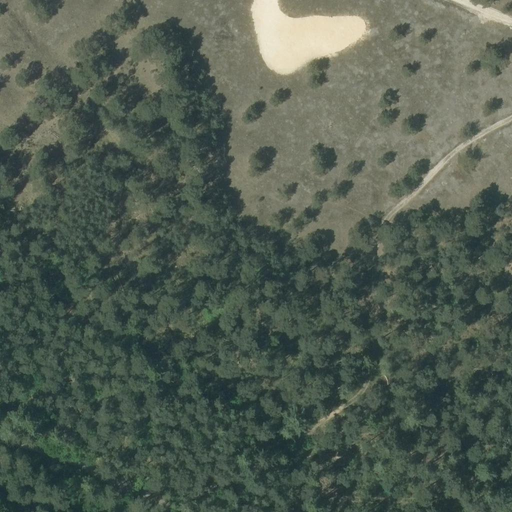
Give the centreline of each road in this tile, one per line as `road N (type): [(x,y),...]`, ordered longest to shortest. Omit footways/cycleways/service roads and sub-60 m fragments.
road 1 (track): [(319,439),(290,403),(181,363),(145,313),(115,225),(125,153),(4,0)]
road 2 (unknown): [(306,511),(319,439),(368,379),(380,334),(381,225),(422,182),(511,117)]
road 3 (track): [(0,433),(47,444),(172,511)]
